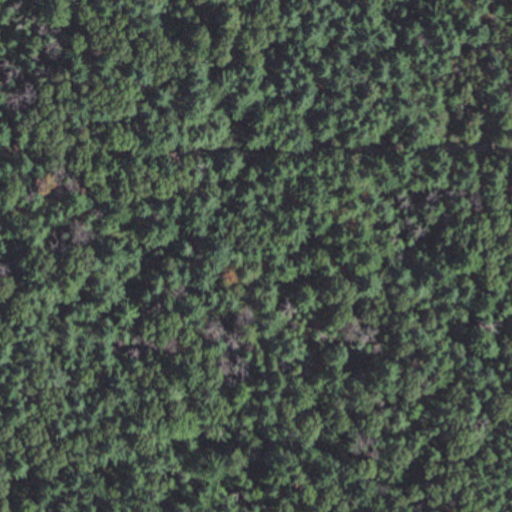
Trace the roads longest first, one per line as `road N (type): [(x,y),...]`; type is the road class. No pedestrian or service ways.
road 1 (residential): [(183,30),(202,87),(312,152),(511,148)]
road 2 (residential): [(0,154),(312,152)]
